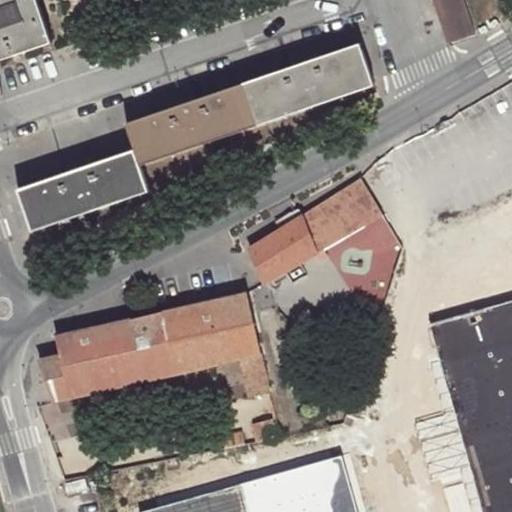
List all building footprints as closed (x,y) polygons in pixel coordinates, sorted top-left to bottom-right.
[(0,0),(0,59),(51,42),(36,0),(0,0)] [(476,34),(464,0),(434,0),(449,44),(476,34)] [(297,66),(248,82),(262,124),(374,86),(360,45),(297,66)] [(196,100),(127,123),(139,165),(262,124),(248,82),(196,100)] [(58,177),(18,190),(32,231),(148,192),(139,165),(134,151),(58,177)] [(382,215),(361,179),(300,216),(297,210),(278,221),(281,229),(251,247),(266,286),(321,252),(382,215)] [(248,294),(58,337),(60,356),(39,361),(54,401),(240,359),(248,399),(269,395),(248,294)] [(272,421),(252,425),(256,442),(276,438),(272,421)] [(249,511),(355,511),(348,485),(249,511)]
